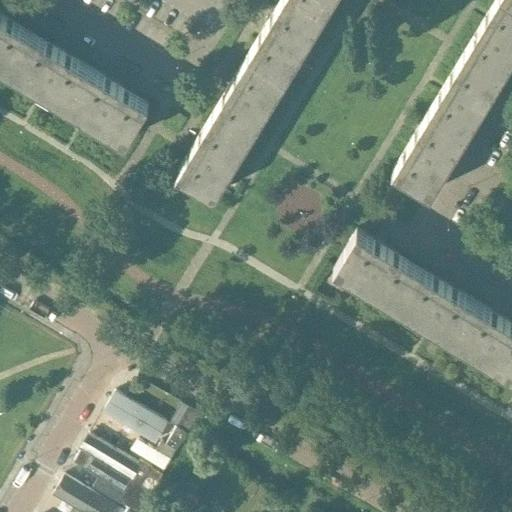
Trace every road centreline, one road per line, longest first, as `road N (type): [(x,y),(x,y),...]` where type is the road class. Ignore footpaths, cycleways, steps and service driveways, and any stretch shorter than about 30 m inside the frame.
road 1 (residential): [(409,511),(121,336)]
road 2 (residential): [(51,0),(179,78),(224,0)]
road 3 (residential): [(15,511),(121,336)]
road 4 (residential): [(511,277),(429,227),(465,168)]
road 5 (residential): [(121,336),(0,263)]
